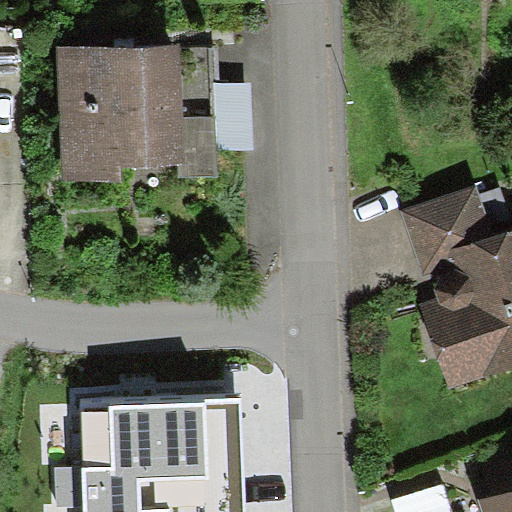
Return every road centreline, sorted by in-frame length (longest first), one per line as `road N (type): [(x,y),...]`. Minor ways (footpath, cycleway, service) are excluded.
road 1 (residential): [(318,327),(299,0)]
road 2 (residential): [(318,327),(66,331),(0,323)]
road 3 (residential): [(322,511),(318,327)]
